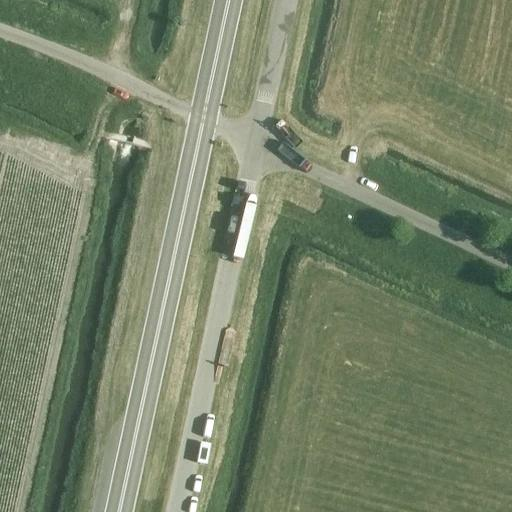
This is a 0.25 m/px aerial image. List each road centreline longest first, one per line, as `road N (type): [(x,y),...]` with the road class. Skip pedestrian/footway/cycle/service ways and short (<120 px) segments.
road 1 (trunk): [(116,511),(201,122)]
road 2 (unclassified): [(178,511),(255,146)]
road 3 (unclassified): [(511,266),(255,146)]
road 4 (unclassified): [(201,122),(0,35)]
road 5 (unclassified): [(255,146),(288,0)]
road 6 (trunk): [(201,122),(228,0)]
